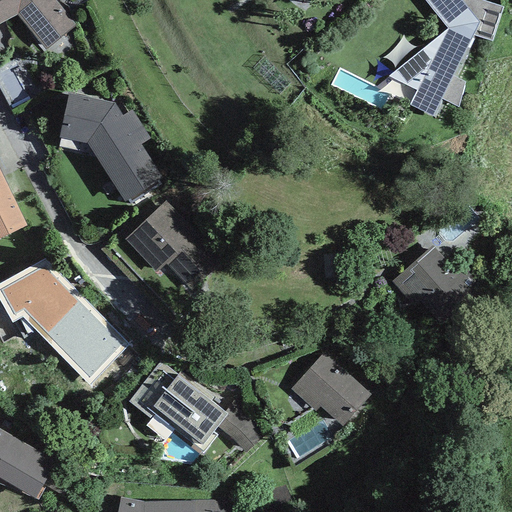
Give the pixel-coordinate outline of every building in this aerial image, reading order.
[(0,0),(0,23),(17,15),(45,50),(76,24),(55,0),(0,0)] [(423,0),(447,28),(388,77),(416,91),(410,105),(433,116),(441,100),(457,107),(464,82),(456,78),(475,37),(491,41),(502,8),(477,0),(423,0)] [(114,104),(68,93),(58,138),(86,144),(124,202),(162,177),(140,145),(150,139),(132,110),(122,116),(114,104)] [(0,239),(27,226),(0,171),(0,239)] [(222,259),(166,200),(124,240),(155,273),(166,263),(190,289),(222,259)] [(432,246),(392,282),(438,333),(484,292),(463,269),(457,274),(432,246)] [(0,283),(0,301),(11,323),(22,316),(89,386),(127,345),(45,258),(0,283)] [(375,390),(327,348),(290,390),(314,411),(318,406),(343,428),(375,390)] [(159,362),(128,402),(150,419),(154,414),(204,452),(217,436),(212,433),(217,426),(226,415),(224,413),(159,362)] [(224,413),(226,415),(217,426),(246,453),(272,425),(234,399),(224,413)] [(0,429),(0,479),(37,500),(45,486),(59,494),(72,469),(0,429)] [(144,502),(120,497),(117,511),(217,511),(217,500),(144,502)]
